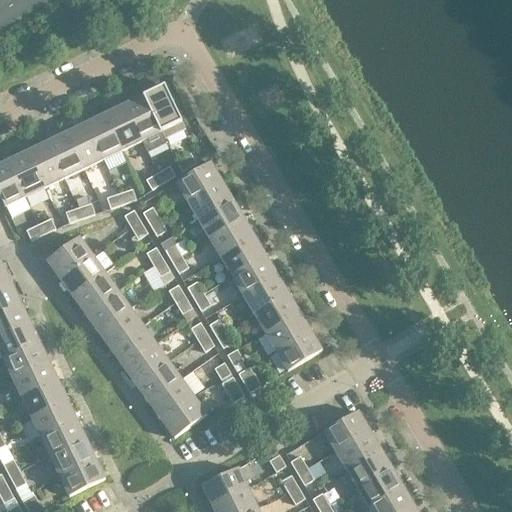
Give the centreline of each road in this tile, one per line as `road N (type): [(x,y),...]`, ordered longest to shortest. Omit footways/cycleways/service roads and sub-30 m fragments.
road 1 (residential): [(466,511),(187,46)]
road 2 (residential): [(0,120),(171,38),(187,46)]
